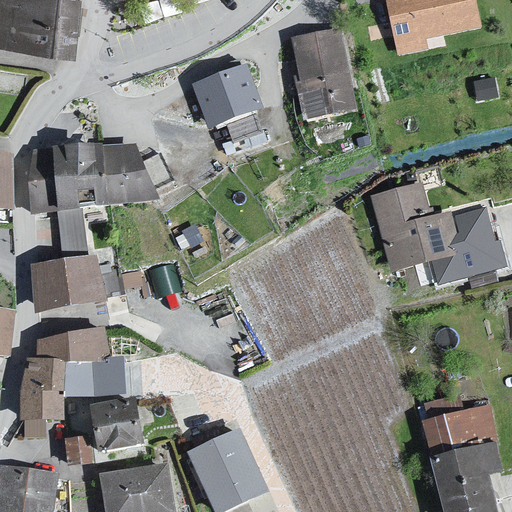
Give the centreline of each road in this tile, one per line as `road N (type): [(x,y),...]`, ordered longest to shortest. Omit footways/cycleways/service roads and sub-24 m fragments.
road 1 (residential): [(27,296),(19,155),(41,111),(73,82)]
road 2 (residential): [(270,0),(237,29),(73,82)]
road 3 (residential): [(0,425),(20,371),(27,296)]
